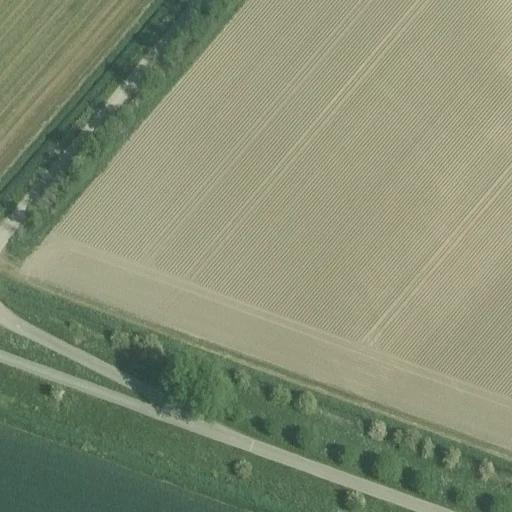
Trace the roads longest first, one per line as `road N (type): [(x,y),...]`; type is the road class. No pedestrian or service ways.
road 1 (unclassified): [(0,239),(203,0)]
road 2 (unclassified): [(425,511),(201,429)]
road 3 (unclassified): [(0,311),(167,402),(201,429)]
road 4 (unclassified): [(201,429),(0,356)]
